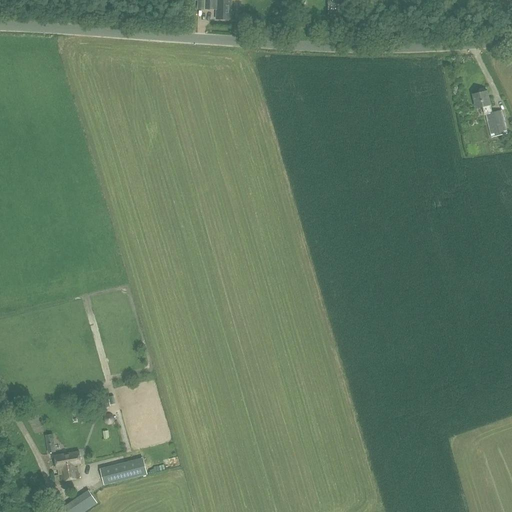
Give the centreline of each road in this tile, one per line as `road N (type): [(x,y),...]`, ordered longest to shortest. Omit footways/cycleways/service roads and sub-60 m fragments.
road 1 (unclassified): [(0,26),(379,48),(511,41)]
road 2 (track): [(50,511),(48,467),(0,387)]
